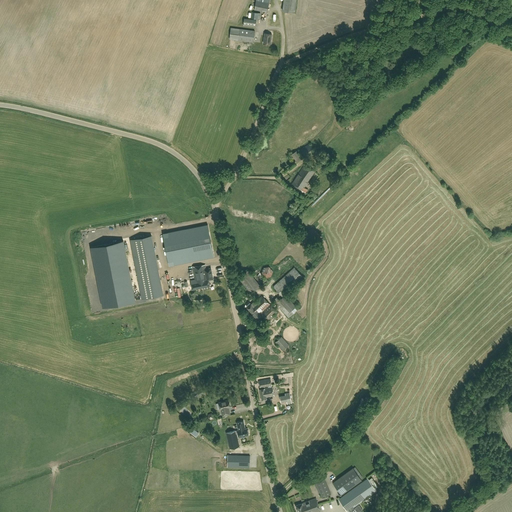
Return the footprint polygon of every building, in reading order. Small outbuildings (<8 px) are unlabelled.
[(256,0),(256,1),(254,10),(268,13),(269,4),(269,0),(256,0)] [(295,13),(296,0),(283,0),(282,11),(295,13)] [(243,26),(256,27),(257,20),(244,18),(243,26)] [(253,42),(255,31),(231,28),(229,39),(253,42)] [(265,33),(264,43),(271,44),(272,34),(265,33)] [(353,105),(350,108),(342,114),(345,119),(353,112),(356,108),(353,105)] [(310,143),(307,145),(299,150),(304,158),(311,152),(311,151),(313,149),(310,143)] [(297,162),(302,158),(297,151),(292,154),(297,162)] [(306,193),(308,190),(304,188),(315,171),(305,165),(292,184),(306,193)] [(163,233),(169,265),(214,257),(208,225),(163,233)] [(130,240),(141,299),(162,295),(150,236),(130,240)] [(123,241),(91,247),(103,306),(135,300),(123,241)] [(209,280),(213,280),(211,268),(206,269),(205,265),(194,268),(196,280),(192,281),(192,284),(193,289),(210,286),(209,280)] [(269,266),(263,267),(262,273),(266,278),(271,277),(273,271),(269,266)] [(298,305),(287,293),(304,278),(294,267),(273,286),(283,297),(280,300),(277,297),(273,300),(289,318),(297,310),(295,308),(298,305)] [(260,286),(248,270),(238,277),(251,293),(260,286)] [(256,301),(256,300),(247,308),(255,317),(263,309),(265,311),(271,305),(262,296),(256,301)] [(263,309),(255,317),(258,320),(262,316),(267,321),(277,312),(271,305),(265,311),(263,309)] [(281,336),(275,342),(283,351),(289,345),(281,336)] [(260,389),(259,389),(261,400),(266,399),(265,397),(269,396),(269,397),(273,396),(272,387),(264,388),(263,387),(271,385),(270,379),(258,381),(259,388),(260,387),(260,389)] [(285,395),(280,396),(281,402),(286,401),(287,403),(291,402),(290,393),(285,394),(285,395)] [(230,407),(228,401),(218,403),(220,410),(221,409),(222,416),(229,414),(228,408),(230,407)] [(167,416),(176,424),(178,421),(169,414),(167,416)] [(236,431),(237,434),(238,437),(248,435),(248,434),(248,433),(248,430),(247,430),(247,428),(244,429),(243,426),(244,426),(243,421),(236,423),(238,430),(236,431)] [(237,434),(236,431),(229,432),(226,433),(229,449),(239,447),(236,434),(237,434)] [(228,455),(228,467),(250,468),(250,456),(228,455)] [(341,495),(362,480),(353,468),(332,482),(341,495)] [(347,511),(376,491),(367,478),(338,499),(347,511)] [(325,479),(317,483),(314,484),(316,488),(319,493),(320,493),(322,498),(331,494),(325,479)] [(304,509),(318,504),(316,498),(296,505),(297,511),(302,511),(305,511),(304,509)]
